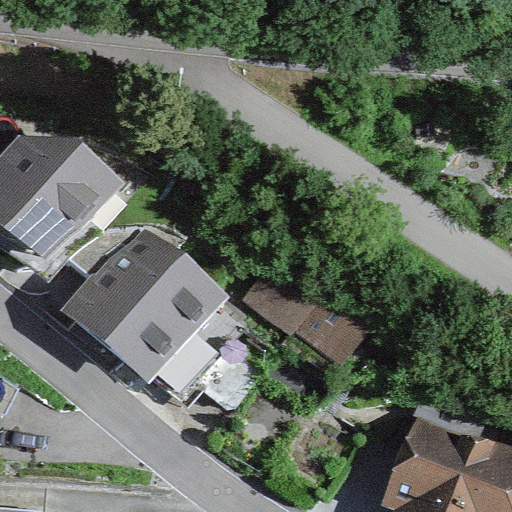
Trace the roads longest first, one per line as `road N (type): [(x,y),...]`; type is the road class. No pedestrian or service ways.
road 1 (residential): [(511,289),(117,40)]
road 2 (residential): [(511,68),(117,40)]
road 3 (residential): [(0,311),(251,511)]
